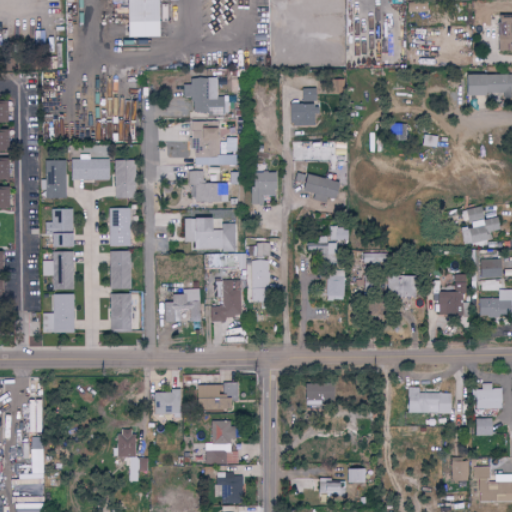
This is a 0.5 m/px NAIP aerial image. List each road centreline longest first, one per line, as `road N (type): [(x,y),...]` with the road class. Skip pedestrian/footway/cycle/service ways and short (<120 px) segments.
road 1 (tertiary): [(0,362),(511,357)]
road 2 (residential): [(0,81),(19,89),(24,362)]
road 3 (residential): [(150,361),(147,97)]
road 4 (residential): [(273,511),(273,360)]
